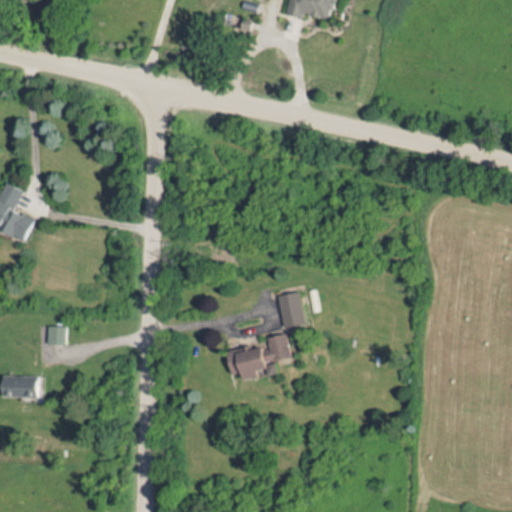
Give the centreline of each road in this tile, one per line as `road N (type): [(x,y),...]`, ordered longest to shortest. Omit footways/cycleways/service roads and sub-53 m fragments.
road 1 (residential): [(511,163),(0,53)]
road 2 (residential): [(148,511),(149,87)]
